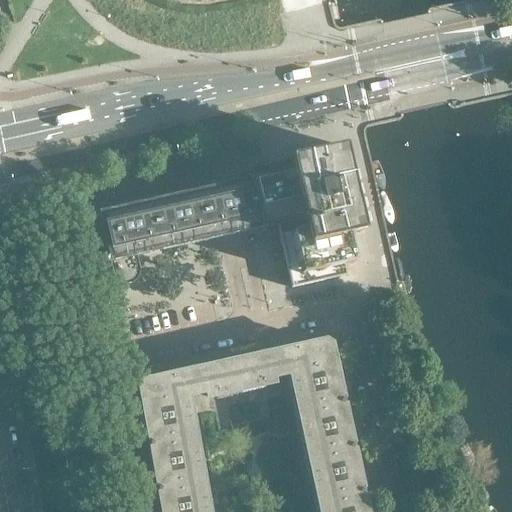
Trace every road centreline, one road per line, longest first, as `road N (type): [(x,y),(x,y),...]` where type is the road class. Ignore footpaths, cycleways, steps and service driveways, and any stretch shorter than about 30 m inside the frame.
road 1 (secondary): [(511,31),(0,134)]
road 2 (residential): [(388,511),(346,308),(102,360)]
road 3 (secondary): [(43,164),(280,108)]
road 4 (secondary): [(280,108),(511,54)]
road 5 (unclassified): [(76,192),(216,163),(245,151),(280,108)]
road 6 (residential): [(76,192),(102,360)]
road 7 (residential): [(102,360),(127,511)]
